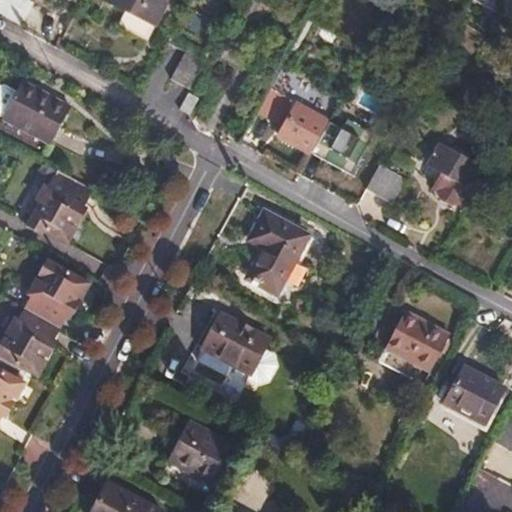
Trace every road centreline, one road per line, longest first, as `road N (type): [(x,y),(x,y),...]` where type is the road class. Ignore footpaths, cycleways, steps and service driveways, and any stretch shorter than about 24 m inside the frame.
road 1 (residential): [(220,142),(29,511)]
road 2 (residential): [(220,142),(511,304)]
road 3 (residential): [(0,34),(220,142)]
